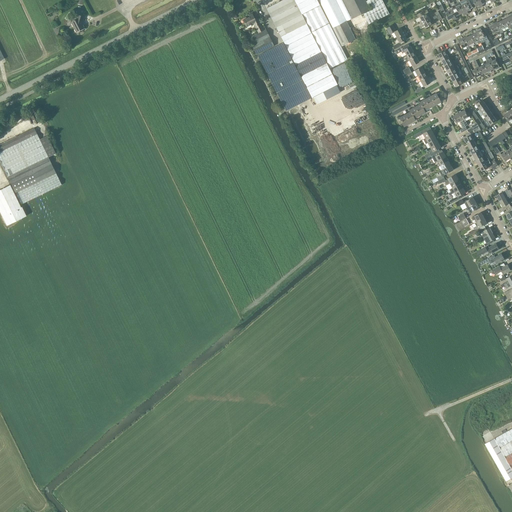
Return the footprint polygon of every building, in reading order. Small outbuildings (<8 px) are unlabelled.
[(301,76),(326,63),(319,49),(318,46),(309,29),(308,27),(302,15),(301,14),(294,0),(282,0),(266,8),(301,76)] [(316,0),(294,0),(301,14),(305,12),(320,5),(316,0)] [(318,0),(332,28),(346,21),(352,19),(342,0),(318,0)] [(342,0),(352,19),(370,10),(368,6),(365,2),(364,0),(342,0)] [(381,0),(367,0),(367,1),(365,2),(368,6),(370,5),(372,10),(363,14),(368,24),(389,14),(381,0)] [(463,0),(464,1),(460,2),(466,15),(468,14),(467,11),(470,9),(470,8),(472,7),(471,5),(468,0),(463,0)] [(460,2),(455,5),(456,8),(459,15),(462,13),(464,16),(466,15),(460,2)] [(306,13),(305,12),(301,14),(302,15),(303,15),(308,26),(308,27),(309,29),(310,29),(311,32),(329,23),(320,6),(306,13)] [(452,7),(449,8),(455,20),(457,19),(456,16),(459,15),(456,8),(453,9),(452,7)] [(448,11),(445,13),(448,20),(452,18),(453,21),(455,20),(449,8),(447,9),(448,11)] [(419,22),(420,24),(432,17),(431,15),(428,17),(426,14),(420,17),(422,21),(419,22)] [(83,28),(81,24),(84,17),(77,15),(76,20),(71,22),(76,32),(83,28)] [(258,33),(263,30),(258,19),(255,20),(252,15),(244,19),(244,18),(243,18),(242,18),(242,19),(241,19),(241,20),(240,21),(241,21),(241,22),(242,23),(243,23),(244,23),(246,26),(253,23),(258,33)] [(432,25),(431,22),(434,20),(432,17),(420,24),(421,26),(424,25),(426,28),(432,25)] [(505,28),(508,27),(509,29),(511,28),(507,19),(501,21),(505,28)] [(346,21),(332,28),(342,46),(355,39),(346,21)] [(505,28),(501,21),(496,24),(499,31),(501,34),(503,32),(502,29),(505,28)] [(320,49),(323,54),(340,45),(329,24),(312,32),(318,46),(319,49),(320,49)] [(493,34),(497,32),(498,35),(501,34),(499,31),(496,24),(494,25),(493,24),(489,26),(490,30),(491,29),(493,34)] [(392,25),(386,28),(389,35),(393,33),(396,38),(405,33),(404,31),(402,32),(400,29),(395,31),(392,25)] [(251,37),(255,44),(270,37),(266,29),(251,37)] [(478,32),(476,33),(479,40),(481,43),(488,40),(484,33),(483,33),(481,31),(481,30),(480,30),(477,31),(477,32),(478,32)] [(405,33),(396,38),(399,43),(404,41),(406,40),(404,36),(407,35),(405,33)] [(476,33),(470,36),(474,43),(476,42),(478,45),(481,43),(479,40),(476,33)] [(468,46),(474,43),(470,36),(465,39),(468,46)] [(256,55),(274,46),(270,37),(255,44),(252,46),(256,55)] [(463,48),(466,47),(466,48),(467,48),(469,47),(468,46),(465,39),(464,39),(463,38),(458,40),(458,41),(460,45),(461,44),(463,48)] [(392,47),(394,50),(405,44),(404,41),(399,43),(392,47)] [(283,43),(257,56),(262,64),(276,92),(281,102),(307,89),(283,43)] [(347,60),(340,45),(323,54),(330,68),(347,60)] [(401,48),(394,52),(396,55),(401,52),(402,54),(404,53),(406,56),(413,52),(410,47),(409,47),(403,50),(401,48)] [(447,50),(438,55),(441,60),(450,55),(447,50)] [(409,61),(415,57),(413,52),(406,56),(407,58),(404,59),(406,62),(409,61)] [(507,54),(502,57),(505,63),(511,61),(507,54)] [(452,57),(450,55),(441,60),(444,66),(451,62),(449,59),(452,57)] [(418,63),(415,57),(409,61),(412,66),(418,63)] [(491,58),(489,60),(490,62),(493,69),(495,68),(496,69),(499,68),(499,67),(499,66),(496,59),(492,61),(491,58)] [(487,63),(484,65),(488,72),(489,73),(491,71),(492,71),(491,70),(493,69),(490,62),(489,60),(486,61),(487,63)] [(444,66),(447,71),(453,67),(451,62),(444,66)] [(338,85),(326,63),(301,76),(312,98),(338,85)] [(457,65),(453,67),(447,71),(450,76),(460,71),(457,65)] [(477,68),(473,70),(474,73),(477,77),(482,74),(479,67),(478,65),(475,66),(477,68)] [(479,67),(482,74),(488,72),(484,65),(479,67)] [(417,76),(424,73),(421,67),(414,71),(417,76)] [(453,82),(463,76),(460,71),(450,76),(453,82)] [(417,76),(420,82),(427,78),(424,73),(417,76)] [(464,78),(463,76),(453,82),(456,87),(462,83),(461,80),(464,78)] [(430,83),(427,78),(420,82),(423,87),(430,83)] [(431,94),(430,95),(430,96),(430,97),(435,105),(440,102),(438,99),(436,94),(435,94),(432,95),(431,94)] [(426,97),(424,98),(425,99),(424,100),(429,108),(435,105),(430,97),(426,98),(426,97)] [(476,105),(477,108),(475,109),(477,111),(479,110),(486,106),(482,101),(481,102),(479,99),(474,102),(476,105)] [(420,100),(419,101),(419,102),(425,113),(424,111),(429,108),(424,100),(421,101),(420,100)] [(416,105),(414,106),(414,107),(419,116),(425,113),(419,102),(419,103),(420,104),(416,106),(416,105)] [(479,110),(483,115),(489,111),(486,106),(479,110)] [(410,108),(409,109),(409,110),(415,121),(414,119),(419,116),(414,107),(411,109),(410,108)] [(406,113),(404,114),(404,115),(409,124),(415,121),(409,110),(410,112),(406,114),(406,113)] [(463,123),(466,121),(465,119),(467,118),(470,116),(468,112),(465,113),(464,111),(459,114),(463,123)] [(493,116),(489,111),(483,115),(484,118),(483,119),(485,121),(486,120),(493,116)] [(456,123),(460,121),(461,123),(463,123),(459,114),(453,116),(456,123)] [(399,117),(399,118),(403,127),(409,124),(404,115),(401,117),(400,116),(399,117)] [(490,126),(496,121),(493,116),(486,120),(490,126)] [(430,127),(414,135),(415,138),(423,134),(426,138),(434,134),(433,132),(433,131),(433,130),(432,129),(431,130),(430,127)] [(34,128),(0,144),(0,161),(21,205),(62,185),(48,157),(56,154),(47,136),(40,140),(34,128)] [(426,138),(423,140),(426,144),(428,143),(436,138),(436,137),(435,136),(436,135),(435,133),(434,134),(426,138)] [(464,140),(464,141),(465,142),(466,143),(466,142),(467,144),(474,140),(476,139),(475,137),(472,138),(471,135),(466,137),(464,139),(464,140)] [(436,138),(428,143),(430,147),(439,143),(438,141),(438,140),(438,139),(437,138),(436,138)] [(474,140),(467,144),(470,149),(477,146),(474,140)] [(429,153),(425,155),(426,158),(434,154),(439,151),(438,149),(441,147),(440,145),(441,143),(440,142),(439,143),(430,147),(432,150),(431,150),(428,151),(429,153)] [(477,146),(470,149),(473,155),(480,151),(477,146)] [(480,151),(473,155),(476,160),(482,157),(480,151)] [(506,151),(501,155),(506,161),(511,157),(506,151)] [(435,163),(437,161),(446,157),(444,154),(445,153),(444,152),(443,152),(436,156),(434,154),(426,159),(427,161),(432,159),(435,163)] [(439,164),(437,165),(438,167),(440,165),(449,161),(447,158),(448,157),(447,156),(446,156),(438,161),(439,164)] [(482,157),(476,160),(479,166),(489,160),(487,157),(484,159),(482,157)] [(449,161),(440,165),(442,170),(451,165),(449,163),(450,162),(449,160),(449,161)] [(489,160),(479,166),(482,171),(485,169),(486,170),(489,168),(489,167),(491,166),(492,169),(498,165),(496,162),(491,165),(490,163),(489,160)] [(442,175),(437,178),(438,181),(444,178),(443,175),(445,175),(454,170),(452,167),(453,166),(452,165),(451,165),(442,170),(440,171),(442,175)] [(444,178),(438,181),(440,184),(445,181),(447,185),(449,184),(458,179),(457,176),(458,175),(457,174),(456,175),(446,180),(444,178)] [(449,184),(447,185),(449,190),(461,183),(459,181),(460,180),(459,178),(458,179),(449,184)] [(451,192),(449,193),(450,195),(453,193),(463,188),(462,185),(463,184),(462,183),(461,183),(449,190),(451,192)] [(10,185),(0,189),(0,212),(7,226),(26,216),(10,185)] [(456,197),(449,201),(451,204),(457,201),(464,196),(463,194),(466,192),(464,190),(465,189),(464,187),(463,188),(453,193),(456,197)] [(496,196),(499,202),(511,195),(511,194),(511,188),(508,191),(509,193),(507,195),(506,194),(504,195),(502,193),(496,196)] [(502,207),(508,204),(507,201),(510,200),(509,198),(511,197),(511,195),(499,202),(502,207)] [(466,200),(464,201),(464,203),(467,208),(470,206),(476,203),(473,197),(467,201),(466,200)] [(470,206),(467,208),(470,214),(473,212),(472,212),(479,208),(476,203),(470,206)] [(475,215),(472,217),(474,220),(476,219),(478,222),(484,218),(481,213),(475,216),(475,215)] [(478,222),(477,221),(474,223),(476,226),(473,227),(475,230),(473,231),(473,230),(469,233),(470,235),(481,230),(480,228),(487,224),(484,218),(478,222)] [(481,230),(479,231),(481,233),(484,231),(485,234),(483,235),(480,237),(481,239),(492,233),(490,228),(486,230),(485,227),(481,230)] [(492,233),(481,239),(482,241),(485,240),(487,243),(484,244),(485,246),(494,242),(493,239),(495,238),(492,233)] [(499,250),(496,244),(486,249),(485,247),(484,247),(481,249),(476,251),(479,256),(487,252),(489,255),(499,250)] [(493,256),(484,260),(486,263),(489,261),(490,264),(496,261),(497,264),(504,260),(501,254),(495,257),(494,255),(493,256)] [(499,266),(493,269),(495,271),(496,274),(501,271),(503,274),(510,270),(507,265),(505,266),(500,268),(499,266)] [(504,286),(505,287),(511,282),(511,275),(507,279),(508,281),(506,282),(501,285),(502,287),(504,286)] [(505,457),(511,453),(511,429),(495,439),(505,457)] [(511,477),(511,469),(505,457),(495,439),(485,444),(506,481),(511,477)]
